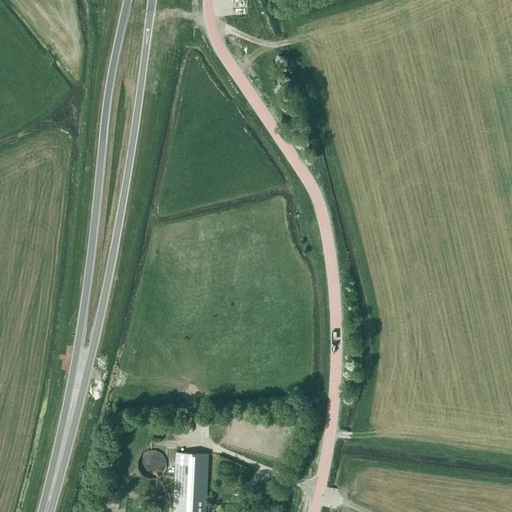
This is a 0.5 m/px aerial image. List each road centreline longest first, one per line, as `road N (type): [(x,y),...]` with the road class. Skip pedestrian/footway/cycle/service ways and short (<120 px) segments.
road 1 (unclassified): [(313,511),(333,412),(328,243),(307,178),(216,42),(209,0)]
road 2 (trunk): [(61,451),(112,253),(151,0)]
road 3 (trunk): [(127,0),(61,451)]
road 4 (track): [(231,65),(383,0)]
